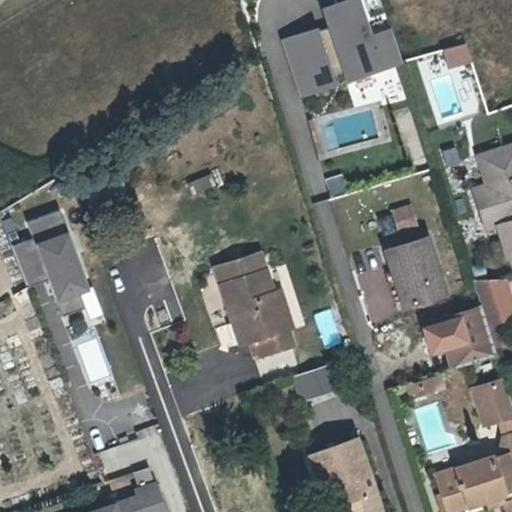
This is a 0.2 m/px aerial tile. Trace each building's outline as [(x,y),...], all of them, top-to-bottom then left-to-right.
[(363,0),(335,0),(318,6),(341,77),(399,59),(389,29),(374,34),(363,0)] [(315,27),(281,39),(300,94),(335,82),(315,27)] [(409,109),(395,113),(411,163),(425,159),(409,109)] [(494,182),(488,183),(500,222),(497,224),(507,255),(511,253),(511,141),(484,150),(494,182)] [(494,182),(484,150),(477,153),(488,183),(494,182)] [(195,194),(223,183),(217,169),(189,180),(195,194)] [(500,222),(488,183),(473,187),(486,227),(497,224),(500,222)] [(400,240),(419,235),(411,202),(392,207),(400,240)] [(34,238),(37,244),(69,231),(61,210),(28,222),(34,238)] [(69,231),(37,244),(50,278),(59,302),(65,316),(86,308),(81,294),(92,290),(69,231)] [(37,244),(34,238),(13,246),(29,286),(50,278),(37,244)] [(424,242),(386,254),(404,307),(441,295),(424,242)] [(219,267),(225,286),(268,272),(262,254),(219,267)] [(274,292),(268,272),(225,286),(237,321),(244,319),(258,358),(292,347),(287,332),(294,329),(282,290),(274,292)] [(486,324),(506,318),(511,307),(503,279),(472,280),(481,310),(486,324)] [(481,310),(439,323),(454,371),(497,357),(486,324),(481,310)] [(339,363),(299,376),(306,400),(347,386),(339,363)] [(440,378),(420,385),(425,397),(444,391),(440,378)] [(511,404),(504,381),(473,390),(484,426),(511,417),(511,404)] [(413,401),(425,397),(420,385),(409,389),(413,401)] [(502,498),(504,506),(506,511),(511,511),(511,434),(504,437),(500,450),(502,458),(491,462),(490,459),(435,477),(446,511),(458,511),(487,503),(502,498)] [(319,487),(332,483),(337,500),(341,511),(377,511),(357,441),(309,455),(319,487)] [(124,456),(140,453),(138,446),(102,452),(106,474),(126,471),(124,456)] [(169,511),(158,480),(135,488),(138,495),(82,511),(169,511)] [(319,487),(315,488),(320,505),(337,500),(332,483),(319,487)] [(490,510),(504,506),(502,498),(487,503),(490,510)]
